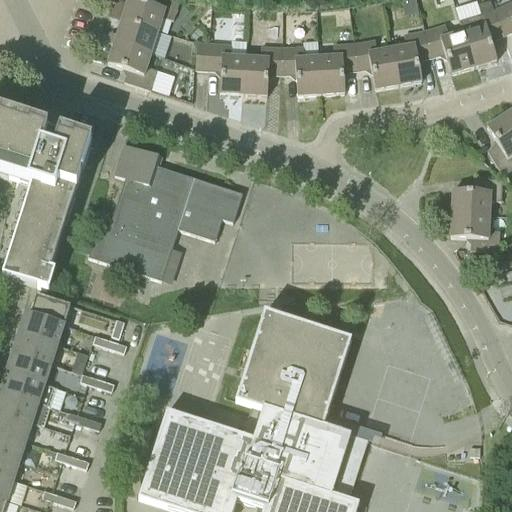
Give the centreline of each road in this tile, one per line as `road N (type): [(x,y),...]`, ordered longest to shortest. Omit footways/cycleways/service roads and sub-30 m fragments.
road 1 (residential): [(321,168),(70,89),(17,0)]
road 2 (residential): [(511,394),(479,319),(423,242),(321,168)]
road 3 (residential): [(321,168),(346,126),(461,107),(511,88)]
